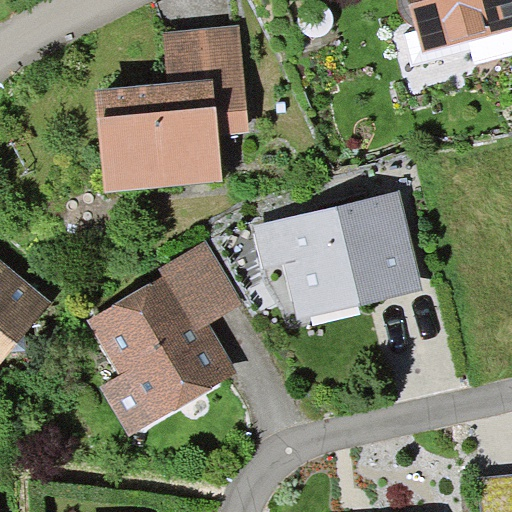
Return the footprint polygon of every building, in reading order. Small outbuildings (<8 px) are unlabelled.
[(463,38),(511,24),(511,0),(405,0),(415,34),(399,38),(407,70),(467,54),(463,38)] [(229,42),(227,42),(174,47),(177,78),(186,78),(187,92),(95,100),(102,174),(212,164),(207,118),(234,116),(236,131),(237,131),(229,42)] [(403,282),(384,202),(258,231),(259,233),(281,228),(300,306),(403,282)] [(131,434),(238,371),(211,326),(244,307),(205,241),(158,268),(163,276),(90,319),(123,375),(103,387),(131,434)] [(37,308),(0,276),(0,353),(19,351),(17,333),(37,308)]
